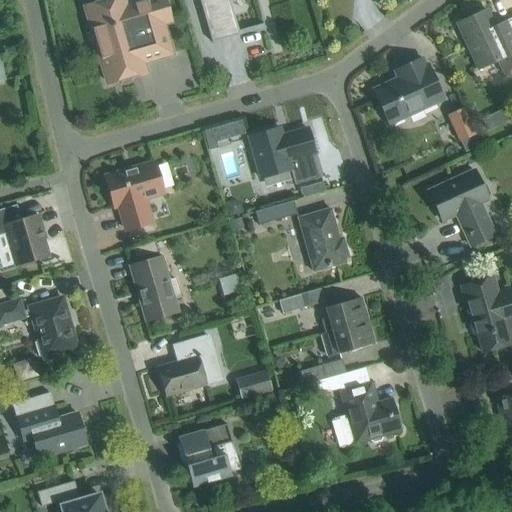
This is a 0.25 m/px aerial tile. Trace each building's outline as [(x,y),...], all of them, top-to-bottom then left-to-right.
[(171,54),(162,24),(169,22),(163,0),(146,0),(126,6),(123,0),(99,0),(98,1),(96,3),(93,5),(85,7),(107,83),(116,81),(117,78),(133,73),(136,75),(145,72),(142,63),(171,54)] [(199,0),(210,39),(238,31),(229,0),(199,0)] [(511,69),(511,19),(494,28),(486,10),(457,24),(478,69),(496,61),(502,74),(511,69)] [(443,100),(427,65),(425,66),(422,59),(402,68),(405,75),(373,90),(389,125),(443,100)] [(0,86),(11,86),(10,60),(0,60),(0,86)] [(448,116),(460,141),(474,135),(462,109),(448,116)] [(280,129),(248,138),(260,178),(290,170),(295,185),(321,178),(307,129),(289,134),(290,136),(282,139),(280,129)] [(212,132),(203,135),(208,154),(217,151),(212,132)] [(114,207),(119,206),(126,231),(151,223),(143,198),(163,193),(154,164),(133,170),(134,172),(127,174),(126,172),(105,178),(114,207)] [(479,204),(487,200),(487,199),(490,195),(485,186),(480,185),(474,171),(429,191),(442,221),(458,214),(462,221),(459,222),(470,246),(494,236),(479,204)] [(320,185),(299,191),(301,199),(322,193),(320,185)] [(243,212),(241,204),(235,199),(226,202),(230,216),(243,212)] [(258,226),(297,215),(293,201),(255,212),(258,226)] [(0,227),(4,226),(15,266),(48,256),(40,229),(42,228),(38,216),(20,221),(16,205),(0,209),(0,227)] [(330,209),(297,218),(313,272),(346,263),(344,259),(348,258),(343,238),(337,240),(334,231),(336,230),(330,209)] [(245,217),(230,222),(233,232),(248,227),(245,217)] [(153,242),(133,249),(136,258),(156,252),(153,242)] [(169,280),(161,256),(128,265),(137,294),(139,293),(142,303),(140,304),(145,323),(178,314),(173,297),(180,295),(175,278),(169,280)] [(511,289),(497,294),(492,278),(461,287),(472,325),(474,324),(482,352),(511,344),(505,321),(511,318),(511,289)] [(229,300),(245,296),(242,282),(226,285),(229,300)] [(6,289),(0,290),(0,299),(9,297),(6,289)] [(301,294),(278,301),(282,314),(305,308),(301,294)] [(18,320),(31,316),(39,341),(35,343),(39,356),(43,355),(43,358),(76,349),(71,329),(68,328),(67,328),(65,321),(66,320),(67,318),(62,298),(29,308),(29,310),(22,312),(19,300),(0,305),(0,324),(2,324),(1,320),(17,316),(18,320)] [(321,320),(325,333),(367,321),(361,298),(325,308),(328,318),(321,320)] [(325,333),(320,335),(327,358),(338,354),(374,344),(367,321),(325,333)] [(208,337),(178,346),(182,360),(157,368),(166,397),(206,385),(205,382),(220,378),(208,337)] [(29,360),(12,365),(17,383),(40,376),(36,363),(31,364),(29,360)] [(302,386),(326,379),(322,365),(298,372),(302,386)] [(346,415),(331,419),(338,447),(342,448),(354,444),(354,445),(370,440),(374,443),(380,441),(382,437),(400,432),(391,399),(377,403),(372,382),(369,383),(365,368),(336,376),(340,389),(341,391),(339,392),(346,415)] [(271,390),(268,378),(257,382),(260,393),(271,390)] [(0,391),(0,400),(0,402),(17,397),(14,387),(0,391)] [(23,442),(33,439),(38,458),(86,444),(77,414),(56,420),(52,418),(50,419),(47,409),(53,407),(49,394),(12,405),(23,442)] [(511,394),(496,398),(501,423),(495,424),(502,454),(511,451),(511,394)] [(231,476),(222,446),(232,443),(227,424),(178,439),(183,457),(184,456),(187,465),(186,466),(192,487),(231,476)] [(105,511),(106,511),(104,511),(99,495),(79,500),(74,481),(37,492),(41,507),(59,502),(62,511),(61,511),(105,511)]
